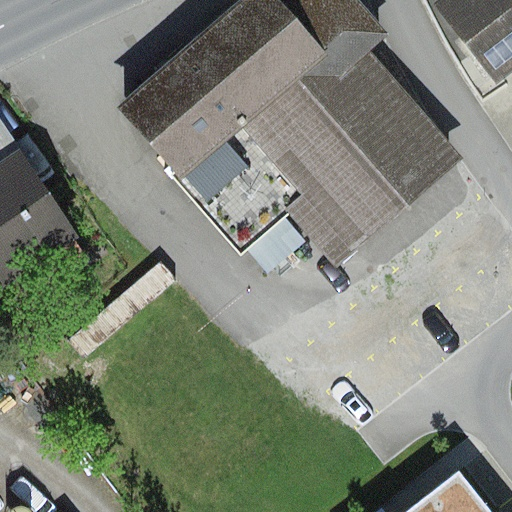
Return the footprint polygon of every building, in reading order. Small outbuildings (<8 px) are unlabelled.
[(244,0),(119,109),(244,255),(286,216),(337,263),(462,155),(388,38),(355,0),(244,0)] [(511,0),(442,0),(437,5),(497,86),(511,75),(511,0)] [(0,171),(19,158),(0,130),(0,171)] [(0,290),(75,238),(19,158),(0,171),(0,290)] [(495,511),(455,463),(392,511),(495,511)]
